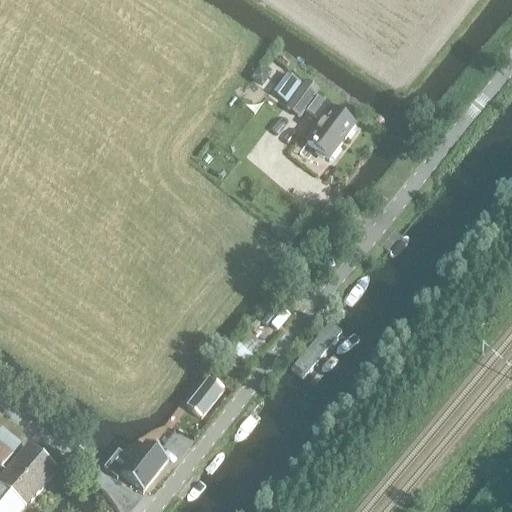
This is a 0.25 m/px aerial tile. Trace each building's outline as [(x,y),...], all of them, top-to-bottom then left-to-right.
[(262,90),(271,78),(270,77),(272,74),(264,67),(261,71),(259,69),(250,81),(262,90)] [(287,76),(273,95),(286,104),(300,85),(287,76)] [(305,82),(285,110),(298,120),(319,93),(305,82)] [(313,119),(321,124),(305,145),(329,163),(355,128),(323,105),(313,119)] [(302,393),(346,340),(323,322),(281,375),(302,393)] [(0,469),(1,470),(20,446),(1,430),(0,430),(0,469)] [(145,445),(120,477),(143,494),(168,462),(145,445)] [(27,448),(0,480),(0,511),(22,511),(57,472),(27,448)]
